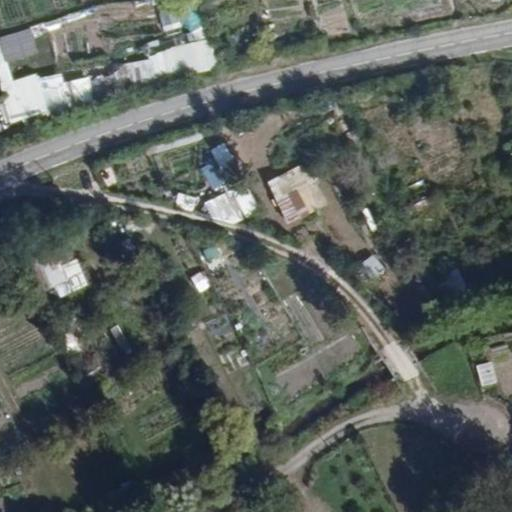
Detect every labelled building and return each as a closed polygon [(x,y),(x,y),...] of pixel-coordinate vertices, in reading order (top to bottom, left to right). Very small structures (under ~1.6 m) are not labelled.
[(83,72),(0,94),(0,111),(3,123),(91,99),(83,72)] [(204,189),(217,186),(211,163),(198,167),(204,189)] [(276,198),(287,219),(291,217),(294,221),(307,214),(294,188),(276,198)] [(171,209),(189,212),(191,196),(173,194),(171,209)] [(369,254),(356,265),(369,281),(383,271),(369,254)] [(83,288),(72,260),(57,266),(54,258),(22,270),(32,296),(63,284),(67,294),(83,288)] [(455,269),(440,274),(447,294),(462,288),(455,269)] [(478,386),(494,382),(488,361),(472,366),(478,386)]
